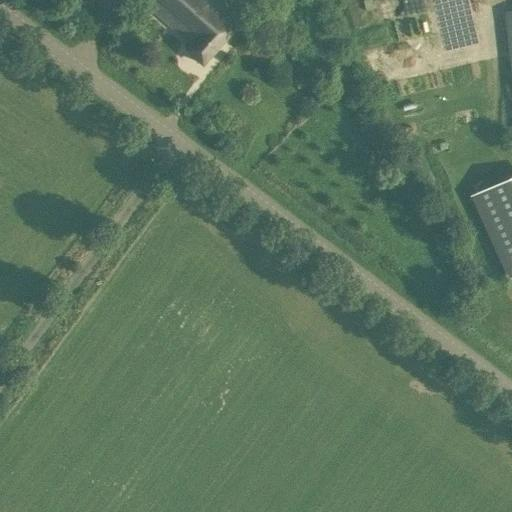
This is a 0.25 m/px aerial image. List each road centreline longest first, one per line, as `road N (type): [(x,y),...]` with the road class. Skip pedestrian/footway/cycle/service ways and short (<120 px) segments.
road 1 (tertiary): [(511,395),(0,12)]
road 2 (unknown): [(173,141),(0,382)]
